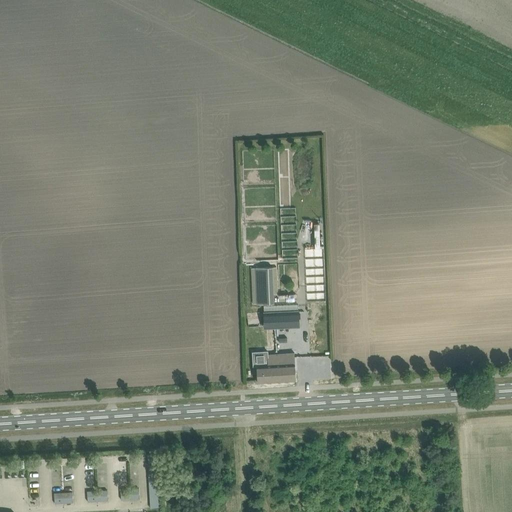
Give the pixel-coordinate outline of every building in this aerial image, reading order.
[(326,299),(324,247),(307,248),(308,300),(326,299)] [(257,304),(274,303),(275,303),(274,294),(273,267),(256,267),(257,304)] [(272,329),(301,326),(299,310),(263,314),(264,319),(271,319),(272,329)] [(257,366),(257,372),(258,379),(258,382),(296,380),(295,370),(295,357),(295,352),(271,354),(269,354),(268,351),(253,352),(254,366),(257,366)] [(121,499),(139,498),(139,487),(121,488),(121,499)] [(107,488),(87,489),(87,500),(107,500),(107,488)] [(55,502),(72,502),(72,490),(55,491),(55,502)]
